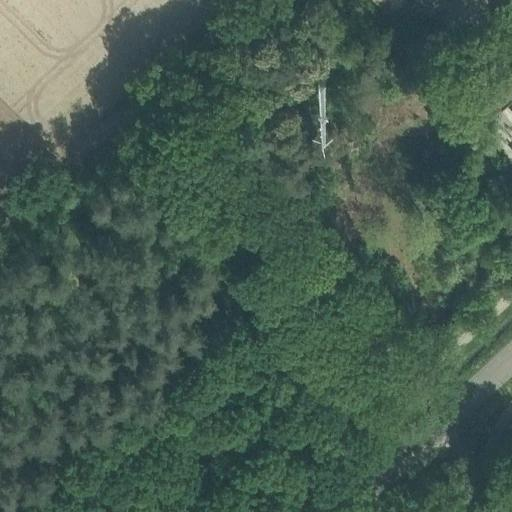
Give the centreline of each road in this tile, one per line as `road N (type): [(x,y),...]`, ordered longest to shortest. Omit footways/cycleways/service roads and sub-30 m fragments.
road 1 (unclassified): [(445,419),(140,87),(239,0)]
road 2 (track): [(140,87),(0,220)]
road 3 (secondary): [(344,511),(445,419)]
